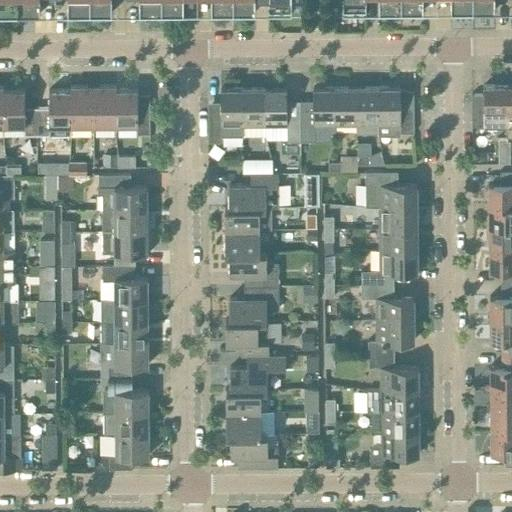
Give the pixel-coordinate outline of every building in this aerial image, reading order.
[(0,0),(0,12),(19,12),(18,0),(0,0)] [(40,0),(18,0),(19,12),(41,12),(40,12),(40,0)] [(90,0),(68,0),(69,12),(68,12),(90,12),(90,0)] [(111,0),(90,0),(90,12),(112,12),(112,11),(111,0)] [(140,0),(140,11),(162,11),(161,0),(140,0)] [(161,0),(162,11),(184,11),(183,0),(161,0)] [(234,11),(233,0),(211,0),(212,11),(211,11),(234,11)] [(233,0),(234,11),(256,11),(256,10),(255,10),(255,0),(233,0)] [(292,10),(291,0),(268,0),(269,10),(268,10),(268,11),(292,10)] [(343,0),(344,10),(367,10),(366,10),(366,0),(343,0)] [(402,10),(401,0),(379,0),(380,9),(379,9),(379,10),(402,10)] [(401,0),(402,10),(424,10),(424,9),(423,9),(423,0),(401,0)] [(451,9),(473,9),(473,0),(451,0),(451,9)] [(473,0),(473,9),(495,9),(494,0),(473,0)] [(472,124),(507,123),(506,83),(484,84),(484,92),(472,92),(472,124)] [(72,123),(94,123),(94,84),(71,84),(71,88),(72,123)] [(117,123),(117,88),(117,84),(94,84),(94,123),(117,123)] [(336,86),(313,87),(313,97),(300,97),(301,129),(301,139),(313,139),(313,123),(336,124),(336,86)] [(336,124),(357,123),(357,86),(336,86),(336,124)] [(357,123),(379,123),(379,86),(357,86),(357,123)] [(414,131),(414,105),(401,105),(401,86),(379,86),(379,123),(401,123),(401,131),(414,131)] [(223,124),(243,124),(243,87),(221,87),(221,107),(208,107),(208,140),(223,140),(223,124)] [(265,134),(265,124),(265,87),(243,87),(243,124),(244,124),(244,134),(265,134)] [(287,124),(287,107),(287,87),(265,87),(265,124),(287,124)] [(38,133),(38,105),(25,106),(25,89),(4,88),(4,124),(25,124),(25,133),(38,133)] [(50,105),(38,105),(38,133),(72,133),(72,123),(71,88),(49,88),(50,105)] [(150,132),(150,104),(138,104),(138,88),(117,88),(117,123),(137,123),(137,132),(150,132)] [(301,149),(301,139),(301,129),(288,129),(288,149),(301,149)] [(358,163),(371,163),(371,153),(358,153),(358,163)] [(136,154),(119,154),(119,165),(130,165),(134,165),(136,165),(136,154)] [(273,157),(244,157),(244,164),(244,171),(251,171),(260,171),(272,171),(273,171),(273,161),(273,157)] [(342,170),(342,160),(329,160),(329,170),(342,170)] [(38,161),(38,173),(52,173),(51,161),(38,161)] [(69,162),(69,173),(85,173),(85,162),(69,162)] [(7,173),(15,173),(21,173),(21,164),(7,164),(7,173)] [(366,205),(380,205),(417,204),(417,182),(398,182),(398,169),(366,169),(366,205)] [(511,169),(501,169),(501,182),(489,182),(489,204),(511,204),(511,169)] [(260,171),(251,171),(251,183),(229,183),(229,204),(225,204),(225,205),(266,205),(272,204),(272,205),(279,205),(279,192),(279,170),(273,171),(272,171),(260,171)] [(103,207),(147,207),(147,184),(131,184),(131,172),(99,172),(99,184),(99,192),(103,193),(103,207)] [(0,207),(3,208),(3,196),(15,196),(15,173),(7,173),(0,173),(0,207)] [(272,227),(272,205),(272,204),(266,205),(225,205),(225,228),(260,228),(260,227),(272,227)] [(380,227),(417,226),(417,204),(380,205),(380,227)] [(489,226),(511,225),(511,204),(489,204),(489,226)] [(3,208),(0,207),(0,229),(14,230),(14,208),(3,208)] [(103,229),(147,228),(147,207),(103,207),(103,229)] [(45,219),(55,219),(55,208),(45,208),(45,219)] [(325,227),(334,227),(334,215),(325,215),(325,227)] [(62,230),(71,229),(71,218),(62,218),(62,230)] [(489,247),(511,247),(511,225),(489,226),(489,247)] [(380,248),(417,248),(417,226),(380,227),(380,248)] [(325,227),(325,239),(334,239),(334,227),(325,227)] [(103,251),(128,251),(148,251),(147,228),(103,229),(103,251)] [(226,251),(230,251),(267,250),(260,250),(260,228),(225,228),(226,251)] [(14,230),(0,229),(0,264),(13,264),(13,242),(15,242),(14,230)] [(62,230),(62,241),(71,241),(71,229),(62,230)] [(52,261),(51,238),(38,238),(39,261),(52,261)] [(502,282),(511,281),(511,247),(489,247),(490,270),(502,270),(502,282)] [(362,283),(394,283),(394,270),(418,270),(417,248),(380,248),(380,269),(362,269),(362,283)] [(279,260),(267,260),(267,250),(230,251),(230,272),(245,272),(245,284),(279,284),(279,260)] [(148,297),(148,275),(135,275),(135,263),(103,263),(104,277),(115,277),(115,298),(148,297)] [(13,264),(0,264),(0,298),(16,298),(18,298),(18,282),(15,281),(14,264),(13,264)] [(325,283),(335,283),(334,271),(325,271),(325,283)] [(62,287),(72,287),(72,276),(62,276),(62,287)] [(511,281),(502,282),(502,295),(490,295),(490,317),(511,316),(511,281)] [(325,283),(325,296),(335,296),(335,283),(325,283)] [(377,318),(414,317),(414,295),(394,295),(394,283),(362,283),(362,297),(377,297),(377,318)] [(267,318),(267,307),(279,307),(279,284),(245,284),(245,296),(230,296),(230,317),(226,318),(267,318)] [(102,319),(148,319),(148,297),(115,298),(101,298),(102,319)] [(0,320),(4,320),(16,320),(16,298),(0,298),(0,320)] [(46,320),(56,320),(55,309),(46,309),(46,320)] [(63,320),(72,320),(72,309),(63,309),(63,320)] [(511,316),(490,317),(490,339),(502,339),(502,352),(511,351),(511,316)] [(369,353),(395,352),(395,340),(414,339),(414,317),(377,318),(377,339),(369,339),(369,353)] [(269,319),(267,319),(267,318),(226,318),(226,341),(241,341),(241,354),(247,354),(270,353),(269,319)] [(148,319),(102,319),(102,342),(116,341),(148,341),(148,319)] [(46,332),(56,331),(56,320),(46,320),(46,332)] [(63,320),(63,331),(72,331),(72,320),(63,320)] [(326,353),(335,353),(335,340),(326,340),(326,353)] [(109,376),(133,376),(132,364),(148,363),(148,341),(116,341),(116,364),(108,364),(109,376)] [(4,342),(0,342),(0,376),(14,377),(14,343),(4,343),(4,342)] [(511,351),(502,352),(502,364),(490,364),(491,386),(511,386),(511,351)] [(381,387),(418,387),(418,365),(395,365),(395,352),(369,353),(369,366),(381,366),(381,387)] [(287,366),(287,353),(270,353),(247,354),(247,365),(230,365),(231,386),(227,386),(231,387),(267,388),(268,388),(268,366),(287,366)] [(326,353),(326,365),(335,365),(335,353),(326,353)] [(14,377),(0,376),(0,410),(14,411),(14,377)] [(104,410),(149,410),(149,388),(133,388),(133,376),(109,376),(109,387),(104,387),(104,410)] [(267,394),(267,388),(231,387),(227,386),(227,410),(262,409),(261,394),(267,394)] [(511,386),(491,386),(491,408),(511,407),(511,386)] [(318,387),(305,387),(306,408),(318,408),(318,387)] [(381,387),(367,388),(367,409),(371,409),(419,408),(418,387),(381,387)] [(353,390),(353,408),(364,408),(363,390),(353,390)] [(326,409),(336,409),(335,397),(326,397),(326,409)] [(511,407),(491,408),(491,430),(511,429),(511,407)] [(419,408),(371,409),(372,430),(382,430),(419,430),(419,408)] [(227,432),(274,432),(274,409),(262,409),(227,410),(227,432)] [(319,409),(307,409),(307,416),(312,421),(319,421),(319,409)] [(326,409),(326,422),(336,422),(336,409),(326,409)] [(14,411),(0,410),(0,432),(19,433),(20,422),(21,422),(21,411),(14,411)] [(116,432),(149,432),(149,410),(104,410),(105,432),(116,432)] [(47,433),(56,433),(56,421),(47,421),(47,433)] [(64,433),(73,433),(73,421),(64,421),(64,433)] [(511,464),(511,429),(491,430),(491,452),(505,452),(505,464),(511,464)] [(371,465),(400,465),(400,452),(419,452),(419,430),(382,430),(382,441),(377,441),(371,446),(371,465)] [(19,433),(0,432),(0,467),(21,467),(21,433),(19,433)] [(109,467),(133,467),(133,454),(149,454),(149,432),(116,432),(116,454),(109,454),(109,467)] [(278,443),(268,443),(268,433),(274,433),(274,432),(227,432),(227,433),(231,433),(231,454),(243,454),(244,466),(278,466),(278,443)] [(57,451),(43,451),(43,455),(43,467),(57,467),(57,455),(57,451)] [(326,465),(340,465),(340,456),(326,456),(326,465)]
